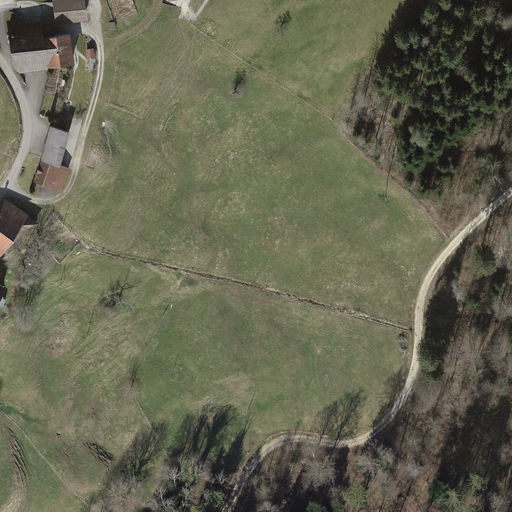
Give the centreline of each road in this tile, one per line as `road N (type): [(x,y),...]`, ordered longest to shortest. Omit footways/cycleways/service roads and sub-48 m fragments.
road 1 (track): [(511,191),(456,241),(426,285),(412,377),(387,420),(351,444),(307,439),(270,448),(228,511)]
road 2 (track): [(8,186),(49,201),(67,192),(76,175),(100,73),(92,0)]
road 3 (residential): [(0,58),(27,118),(24,152),(0,197)]
